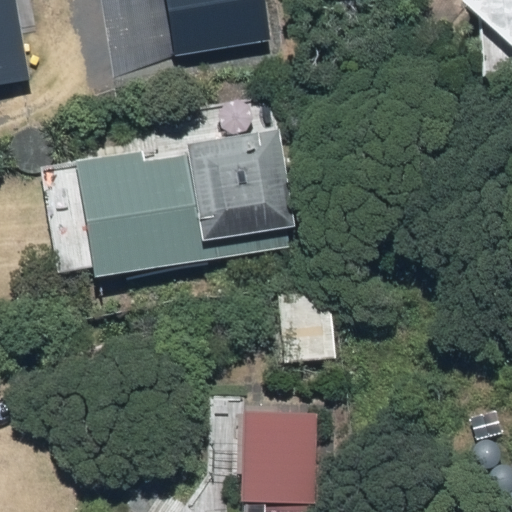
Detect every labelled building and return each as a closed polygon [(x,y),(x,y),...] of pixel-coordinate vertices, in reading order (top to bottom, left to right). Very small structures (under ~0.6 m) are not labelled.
[(0,0),(0,90),(31,85),(16,0),(0,0)] [(263,0),(163,0),(173,57),(271,41),(263,0)] [(511,0),(475,0),(482,82),(511,80),(511,0)] [(148,158),(78,170),(98,286),(295,252),(277,145),(149,168),(148,158)] [(273,302),(280,369),(336,364),(329,297),(273,302)] [(240,509),(317,508),(317,421),(242,420),(240,509)]
